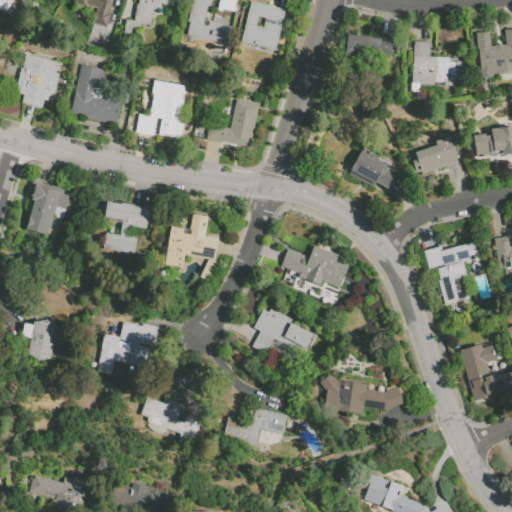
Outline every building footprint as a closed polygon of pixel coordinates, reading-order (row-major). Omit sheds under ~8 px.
[(0,0),(0,9),(10,13),(12,0),(0,0)] [(55,0),(23,13),(17,0),(55,0)] [(75,4),(76,0),(113,0),(109,14),(111,14),(107,30),(93,25),(97,11),(75,4)] [(178,0),(177,8),(157,5),(156,11),(153,11),(151,28),(141,26),(141,30),(136,29),(134,36),(124,35),(127,21),(134,23),(137,6),(138,6),(138,0),(178,0)] [(188,23),(193,0),(208,0),(208,1),(209,1),(204,27),(207,27),(210,23),(232,29),(228,47),(188,36),(190,23),(188,23)] [(215,11),(217,0),(236,0),(235,8),(237,8),(236,14),(223,10),(223,13),(215,11)] [(241,44),(251,3),(285,11),(275,53),(241,44)] [(478,50),(506,47),(505,32),(511,31),(511,74),(494,76),(494,78),(481,80),(478,50)] [(403,55),(392,54),(392,58),(380,57),(379,61),(344,57),(348,35),(393,39),(393,43),(404,45),(403,55)] [(412,85),(414,43),(430,44),(429,58),(458,60),(457,62),(465,63),(468,85),(456,85),(456,88),(445,87),(445,85),(435,84),(435,86),(433,86),(433,89),(420,89),(420,95),(410,93),(410,85),(412,85)] [(22,70),(26,56),(62,65),(53,102),(51,101),(50,103),(45,102),(42,110),(22,105),(24,97),(15,95),(21,70),(22,70)] [(0,67),(2,61),(8,62),(6,69),(0,67)] [(70,117),(81,67),(107,73),(103,93),(122,98),(116,127),(70,117)] [(152,95),(154,83),(185,88),(184,93),(185,93),(181,122),(179,121),(179,125),(184,126),(182,136),(180,136),(180,140),(159,137),(160,133),(155,132),(155,137),(136,135),(139,117),(150,118),(154,96),(152,95)] [(197,128),(203,98),(211,99),(205,129),(197,128)] [(205,141),(209,126),(230,131),(236,102),(259,106),(250,149),(223,143),(222,145),(205,141)] [(478,160),(473,135),(502,130),(502,132),(511,131),(511,155),(503,157),(503,155),(478,160)] [(415,154),(437,147),(435,143),(449,138),(458,165),(423,177),(421,173),(417,174),(413,163),(418,161),(415,154)] [(350,176),(362,152),(369,156),(370,154),(380,159),(378,161),(386,166),(385,168),(396,174),(388,191),(376,185),(373,189),(350,176)] [(28,217),(37,184),(54,189),(48,211),(53,213),(46,238),(26,232),(30,218),(28,217)] [(104,222),(107,203),(149,210),(146,229),(104,222)] [(171,228),(190,231),(192,216),(209,219),(205,238),(219,240),(215,263),(185,257),(183,270),(165,267),(171,228)] [(104,250),(106,235),(137,240),(135,256),(104,250)] [(511,275),(506,276),(504,269),(498,270),(494,241),(510,238),(511,247),(511,275)] [(454,320),(449,307),(445,308),(438,283),(441,282),(437,270),(443,269),(443,267),(429,271),(423,253),(441,248),(442,253),(475,243),(480,262),(476,263),(473,256),(470,258),(471,264),(464,267),(473,296),(468,297),(473,316),(454,320)] [(309,259),(314,248),(338,258),(336,262),(348,267),(339,289),(322,282),(319,288),(300,280),(297,288),(284,282),(284,279),(297,285),(300,276),(281,269),(288,251),(309,259)] [(202,278),(208,265),(213,267),(210,276),(208,275),(205,280),(202,278)] [(253,330),(263,312),(268,315),(271,310),(295,323),(293,326),(311,336),(301,356),(273,341),(265,356),(252,348),(260,334),(253,330)] [(25,325),(34,327),(34,324),(47,321),(58,328),(51,361),(38,363),(28,355),(31,340),(22,339),(25,325)] [(123,324),(142,328),(142,325),(159,329),(154,351),(149,349),(145,369),(114,363),(111,375),(98,372),(105,336),(120,339),(123,324)] [(491,378),(511,372),(511,391),(495,397),(496,400),(475,407),(459,353),(481,346),(483,350),(492,347),(497,361),(486,364),(491,378)] [(319,384),(332,376),(337,382),(367,386),(366,392),(385,394),(397,389),(404,405),(387,413),(364,409),(363,417),(324,411),(326,393),(319,384)] [(147,399),(166,406),(168,401),(182,406),(177,422),(183,424),(185,419),(200,425),(194,441),(193,440),(191,446),(178,441),(180,436),(167,431),(166,433),(165,435),(164,435),(163,435),(162,435),(161,435),(160,435),(159,435),(158,435),(157,435),(156,435),(155,434),(154,434),(153,433),(152,432),(151,432),(150,431),(150,430),(149,430),(148,429),(148,428),(149,428),(149,427),(149,426),(149,425),(149,424),(147,423),(148,420),(141,417),(147,399)] [(249,424),(253,410),(287,418),(283,437),(281,437),(284,443),(270,447),(223,437),(228,419),(249,424)] [(361,488),(365,475),(404,488),(400,497),(407,499),(407,501),(426,508),(427,511),(392,511),(364,502),(367,490),(361,488)] [(29,494),(34,476),(62,483),(63,478),(83,484),(81,492),(86,493),(82,508),(78,508),(76,511),(49,511),(52,504),(54,505),(55,502),(29,494)] [(146,489),(145,493),(158,497),(154,511),(126,511),(127,509),(110,504),(115,485),(131,490),(133,485),(146,489)]
